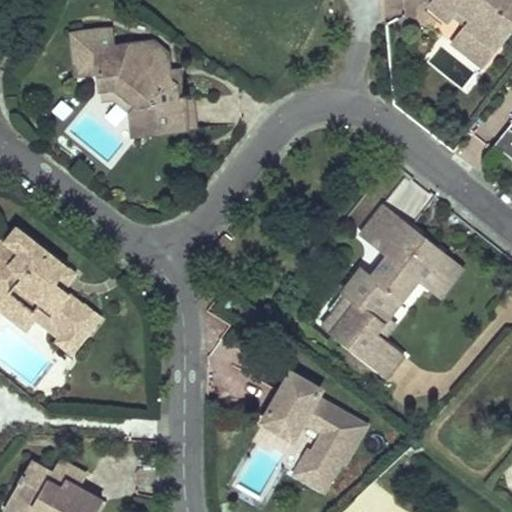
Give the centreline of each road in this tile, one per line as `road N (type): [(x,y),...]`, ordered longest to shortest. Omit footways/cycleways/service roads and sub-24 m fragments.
road 1 (residential): [(170,261),(288,117),(317,108),(350,107),(377,118),(511,225)]
road 2 (residential): [(188,511),(185,323),(170,261)]
road 3 (residential): [(170,261),(29,165),(0,156)]
